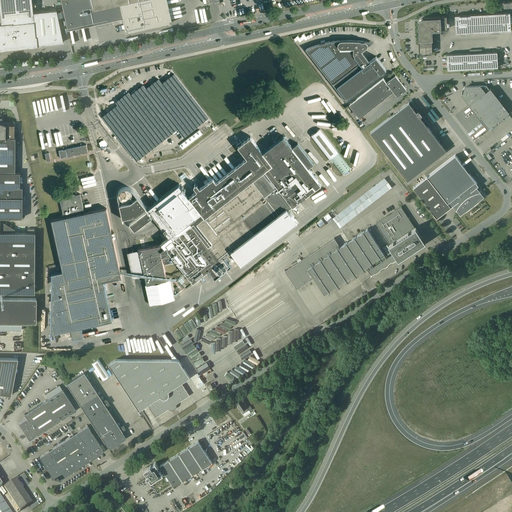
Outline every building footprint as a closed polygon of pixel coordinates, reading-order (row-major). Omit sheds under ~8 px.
[(0,49),(37,46),(37,45),(33,11),(33,12),(31,0),(0,0),(0,19),(0,24),(0,23),(0,49)] [(88,0),(91,11),(119,5),(121,11),(117,12),(119,18),(122,18),(125,32),(166,24),(172,23),(172,22),(169,22),(164,0),(88,0)] [(37,46),(37,45),(52,43),(52,44),(55,43),(63,42),(63,40),(56,9),(33,11),(37,45),(37,46)] [(510,12),(455,15),(456,34),(511,31),(510,12)] [(420,23),(420,24),(418,24),(419,54),(432,53),(432,46),(431,31),(432,31),(433,30),(433,29),(448,29),(447,27),(450,26),(450,21),(447,21),(447,16),(425,17),(425,19),(424,19),(423,19),(422,19),(422,20),(421,19),(420,20),(420,21),(420,22),(420,23)] [(333,84),(359,63),(354,57),(373,42),(370,42),(365,41),(360,40),(354,40),(349,39),(343,40),(338,40),(333,41),(328,42),(322,43),(317,45),(311,47),(306,49),(333,84)] [(497,51),(447,54),(448,69),(498,67),(497,51)] [(359,63),(333,84),(346,101),(346,100),(386,69),(376,56),(362,67),(359,63)] [(209,119),(175,75),(162,84),(158,80),(146,90),(143,86),(131,95),(129,93),(115,103),(117,106),(102,117),(137,162),(177,131),(184,139),(209,119)] [(383,78),(349,105),(359,118),(393,91),(397,96),(398,96),(397,96),(406,89),(401,83),(401,82),(400,81),(395,75),(387,82),(383,78)] [(463,95),(470,104),(469,105),(488,129),(509,112),(490,88),(489,89),(487,85),(468,86),(467,86),(466,87),(465,87),(464,88),(463,89),(463,90),(462,90),(462,91),(462,92),(462,93),(463,94),(463,95)] [(419,110),(417,112),(409,102),(370,132),(408,180),(446,150),(420,117),(422,115),(422,114),(421,114),(420,113),(419,112),(419,111),(419,110)] [(0,217),(22,218),(22,187),(19,187),(20,173),(20,172),(15,172),(15,138),(15,137),(14,137),(14,125),(2,125),(2,117),(0,117),(0,217)] [(145,275),(147,284),(167,280),(162,257),(171,255),(193,283),(209,271),(215,279),(231,266),(225,258),(232,253),(241,265),(296,222),(287,210),(292,206),(265,170),(273,164),(251,136),(238,146),(247,158),(216,181),(213,178),(200,188),(197,184),(195,183),(194,184),(194,186),(197,190),(189,197),(179,184),(156,202),(148,208),(151,213),(147,215),(146,214),(132,217),(134,229),(143,227),(155,218),(170,237),(160,245),(139,250),(127,252),(133,278),(145,275)] [(105,151),(107,150),(109,153),(111,151),(109,149),(107,147),(109,145),(108,144),(107,145),(101,137),(100,138),(99,138),(102,148),(101,148),(101,149),(104,149),(105,151)] [(88,152),(86,144),(80,145),(80,146),(79,146),(73,147),(72,148),(71,147),(66,148),(66,149),(63,150),(63,149),(59,150),(60,158),(65,157),(64,157),(67,156),(67,157),(73,155),(74,154),(75,155),(80,154),(80,153),(82,153),(88,152)] [(437,218),(451,207),(455,204),(461,211),(464,209),(466,211),(479,201),(477,199),(481,196),(475,188),(479,185),(455,155),(413,187),(437,218)] [(52,220),(67,289),(122,277),(107,208),(83,213),(83,211),(84,211),(80,194),(75,195),(75,196),(72,197),(72,196),(60,198),(63,216),(65,215),(65,217),(52,220)] [(131,202),(120,204),(123,218),(137,215),(147,207),(138,196),(131,202)] [(416,226),(415,227),(401,206),(402,206),(376,223),(390,243),(389,244),(394,253),(387,258),(385,254),(368,228),(340,246),(334,237),(285,270),(297,289),(297,288),(313,277),(325,294),(365,267),(372,275),(371,275),(371,276),(371,277),(371,276),(372,276),(372,275),(373,275),(373,274),(374,274),(375,273),(376,273),(377,273),(378,272),(379,272),(379,271),(380,271),(381,269),(382,268),(383,268),(384,268),(385,267),(386,267),(387,266),(388,265),(389,264),(389,263),(390,263),(391,263),(391,262),(393,262),(394,262),(395,261),(396,260),(397,259),(398,258),(399,259),(426,241),(416,226)] [(0,292),(34,293),(35,233),(0,232),(0,292)] [(0,323),(36,323),(36,298),(0,298),(0,323)] [(0,393),(11,395),(18,358),(7,358),(0,357),(0,393)] [(102,380),(109,376),(98,359),(92,363),(102,380)] [(171,409),(172,409),(173,407),(173,406),(190,395),(181,383),(190,377),(179,360),(116,359),(109,364),(139,410),(148,405),(156,417),(170,408),(171,408),(171,409)] [(109,448),(125,437),(122,432),(122,431),(125,428),(123,425),(120,427),(84,373),(67,384),(105,443),(109,448)] [(18,423),(25,433),(29,440),(76,410),(63,389),(24,414),(27,417),(18,423)] [(249,410),(247,407),(242,399),(236,403),(243,414),(249,410)] [(87,426),(77,432),(94,457),(102,452),(103,451),(103,449),(87,426),(88,426),(87,426)] [(242,432),(246,438),(251,434),(247,428),(242,432)] [(69,438),(74,447),(84,462),(85,463),(94,457),(77,432),(69,438)] [(46,465),(74,447),(69,438),(39,457),(45,465),(46,465)] [(198,441),(171,459),(184,480),(212,462),(204,449),(205,448),(204,449),(198,441)] [(85,463),(84,462),(74,447),(46,465),(45,465),(50,473),(53,478),(54,477),(55,477),(56,477),(57,477),(58,478),(59,478),(60,479),(66,476),(85,463)] [(174,487),(184,480),(171,459),(160,465),(160,466),(159,467),(156,462),(151,465),(148,467),(144,470),(147,474),(146,475),(148,477),(149,477),(151,482),(156,478),(165,472),(174,487)] [(4,487),(20,510),(32,502),(17,478),(4,487)] [(0,511),(11,511),(0,495),(0,511)]
